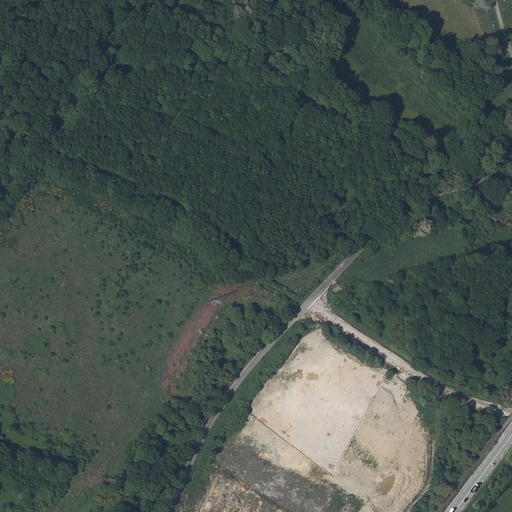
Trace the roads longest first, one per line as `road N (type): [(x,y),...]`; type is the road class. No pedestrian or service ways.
road 1 (unclassified): [(171,511),(209,423),(251,362),(309,301)]
road 2 (unclassified): [(511,173),(419,203),(309,301)]
road 3 (unclassified): [(309,301),(405,369),(511,411)]
road 4 (unknown): [(405,369),(391,390),(397,414),(341,511)]
